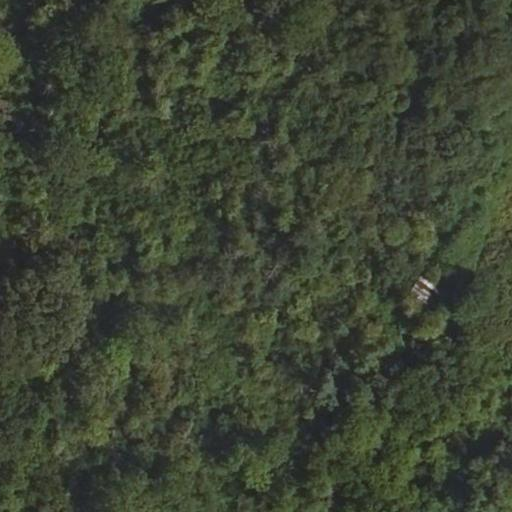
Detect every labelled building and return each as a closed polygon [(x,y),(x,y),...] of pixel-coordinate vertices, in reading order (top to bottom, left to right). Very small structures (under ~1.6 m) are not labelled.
[(0,115),(19,120),(27,85),(9,81),(4,100),(0,99),(0,115)] [(0,129),(16,133),(19,120),(0,115),(0,129)] [(210,138),(169,120),(161,140),(201,158),(210,138)] [(79,217),(72,214),(62,246),(78,251),(83,236),(74,233),(79,217)] [(429,311),(439,291),(426,284),(416,304),(429,311)]
